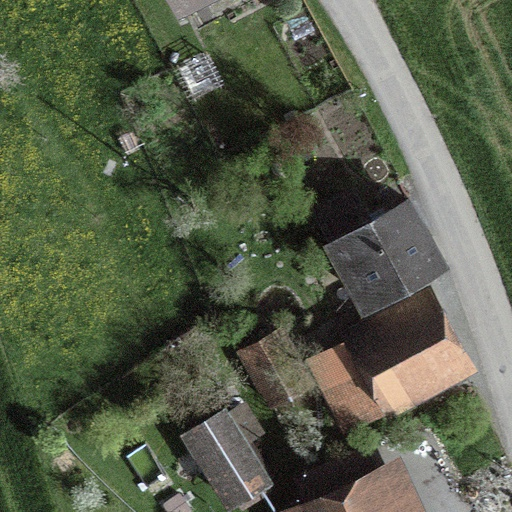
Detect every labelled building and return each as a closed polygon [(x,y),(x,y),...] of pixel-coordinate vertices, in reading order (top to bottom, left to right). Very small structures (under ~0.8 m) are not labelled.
[(179,0),(184,9),(200,0),(179,0)] [(363,302),(428,266),(435,262),(421,235),(424,233),(409,206),(369,228),(354,201),(348,204),(326,217),(319,221),(363,302)] [(387,405),(460,366),(423,298),(377,323),(375,324),(350,338),(387,405)] [(281,346),(274,333),(237,352),(267,407),(303,387),(293,369),(281,346)] [(220,414),(186,435),(229,504),(263,482),(220,414)] [(392,511),(376,476),(298,511),(392,511)]
